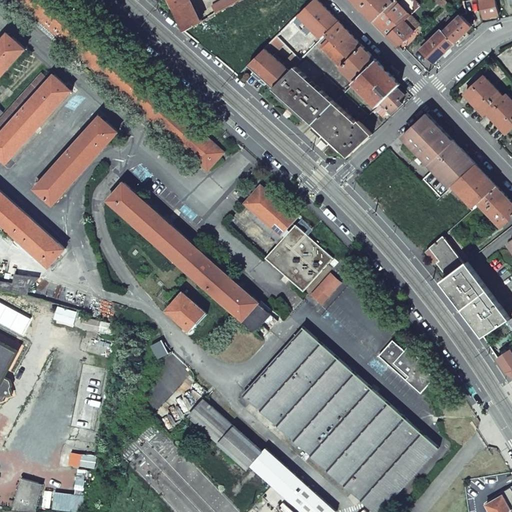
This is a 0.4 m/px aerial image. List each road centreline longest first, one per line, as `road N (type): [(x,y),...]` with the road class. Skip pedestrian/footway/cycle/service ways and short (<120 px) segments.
road 1 (secondary): [(321,196),(398,278),(511,440)]
road 2 (secondary): [(105,0),(321,196)]
road 3 (residential): [(430,93),(321,196)]
road 4 (residential): [(430,93),(337,0)]
